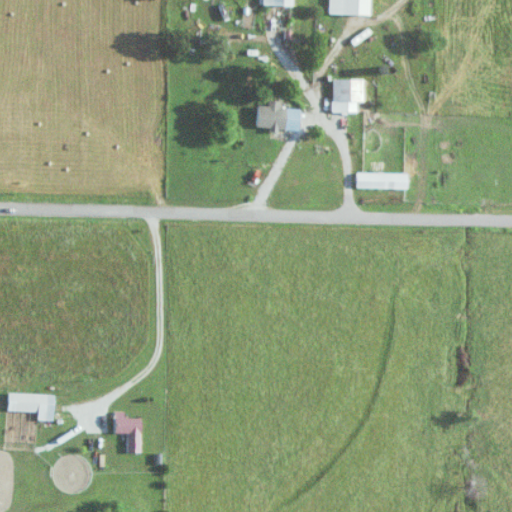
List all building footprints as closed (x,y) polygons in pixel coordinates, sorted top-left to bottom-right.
[(368,79),(336,79),(336,102),(368,102),(368,79)] [(259,129),(304,130),(305,109),(283,108),(283,101),(270,101),(270,105),(260,105),(259,129)] [(358,173),(358,188),(412,188),(412,173),(358,173)] [(57,395),(10,394),(10,403),(28,404),(28,412),(41,413),(41,421),(57,422),(57,395)] [(130,453),(145,453),(145,415),(116,415),(116,435),(130,435),(130,453)]
